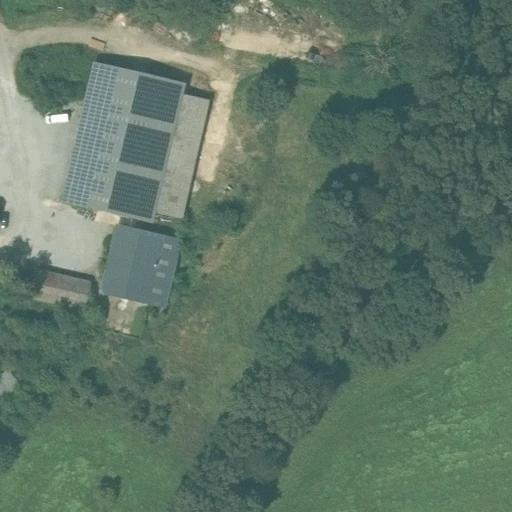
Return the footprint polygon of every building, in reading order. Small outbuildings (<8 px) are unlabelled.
[(183,85),(95,65),(63,202),(153,223),(155,214),(182,96),(183,95),(181,95),(183,85)] [(182,96),(155,214),(179,219),(207,102),(182,96)] [(165,238),(118,227),(103,289),(150,300),(165,238)] [(181,241),(165,238),(150,300),(166,304),(181,241)] [(91,284),(38,272),(32,297),(85,309),(91,284)] [(9,370),(0,376),(0,398),(19,384),(9,370)]
